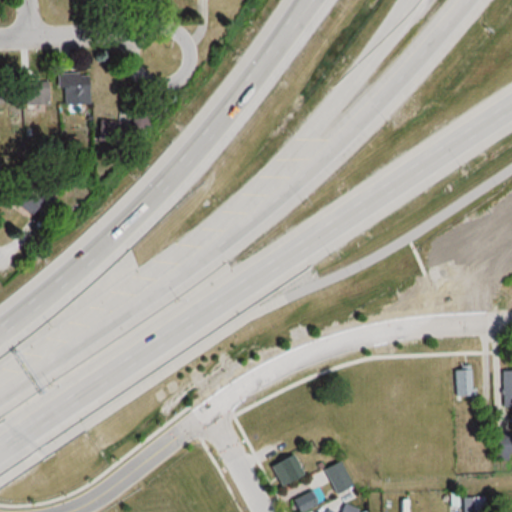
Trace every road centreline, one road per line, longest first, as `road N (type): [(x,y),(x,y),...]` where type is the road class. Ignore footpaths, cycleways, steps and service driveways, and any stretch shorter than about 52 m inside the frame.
road 1 (motorway): [(0,394),(111,323),(290,186),(414,70),(470,0)]
road 2 (motorway): [(15,434),(511,108)]
road 3 (motorway): [(287,38),(168,200),(0,351)]
road 4 (residential): [(210,410),(289,363),(351,340),(511,323)]
road 5 (residential): [(149,30),(133,50),(135,70),(151,87),(176,83),(189,48),(172,32),(149,30)]
road 6 (residential): [(210,410),(71,511)]
road 7 (residential): [(149,30),(0,36)]
